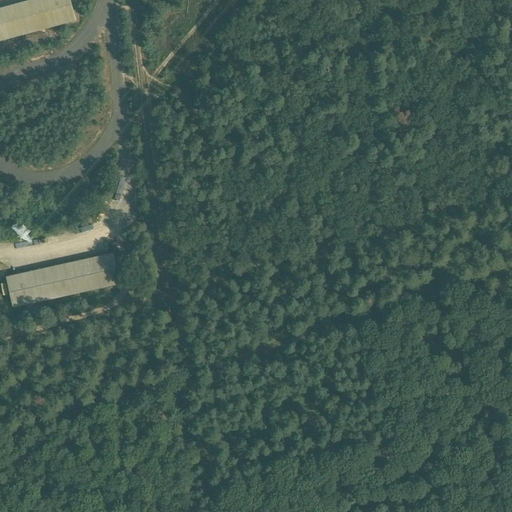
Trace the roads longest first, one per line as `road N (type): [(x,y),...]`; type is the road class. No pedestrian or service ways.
road 1 (track): [(0,339),(148,296),(157,286),(132,17),(126,5),(110,4)]
road 2 (track): [(170,297),(146,85)]
road 3 (track): [(192,506),(170,297)]
road 4 (track): [(407,511),(363,319)]
